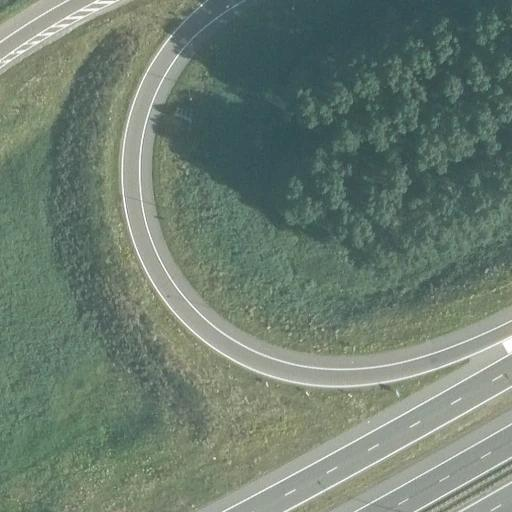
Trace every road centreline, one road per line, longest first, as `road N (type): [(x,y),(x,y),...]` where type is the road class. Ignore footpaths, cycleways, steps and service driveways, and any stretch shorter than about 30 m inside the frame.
road 1 (motorway): [(511,329),(401,374),(343,382),(232,352),(195,326),(148,254),(134,210),(132,138),(160,64),(186,33),(233,0)]
road 2 (motorway): [(511,369),(253,511)]
road 3 (motorway): [(511,438),(378,511)]
